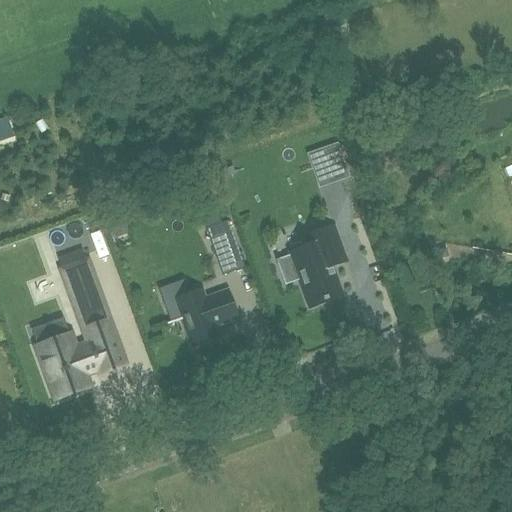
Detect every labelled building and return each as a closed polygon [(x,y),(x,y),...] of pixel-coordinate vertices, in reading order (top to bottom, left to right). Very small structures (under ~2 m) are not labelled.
[(238,249),(229,222),(206,231),(216,257),(238,249)] [(345,260),(334,229),(307,239),(310,248),(291,255),(309,306),(323,301),(323,303),(327,301),(327,300),(341,295),(330,265),(345,260)] [(61,271),(69,291),(95,282),(87,261),(61,271)] [(238,319),(228,293),(205,301),(202,292),(176,301),(193,349),(219,340),(213,324),(220,322),(221,325),(238,319)] [(63,318),(31,330),(38,349),(36,349),(54,399),(89,386),(85,374),(98,369),(99,373),(125,364),(110,323),(71,337),(70,337),(63,318)] [(441,472),(456,470),(453,444),(439,446),(441,472)]
